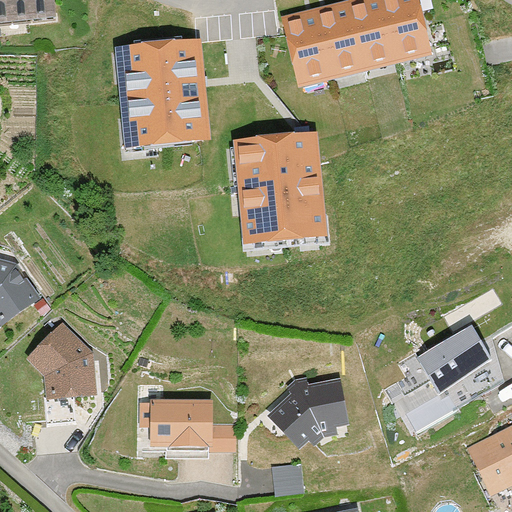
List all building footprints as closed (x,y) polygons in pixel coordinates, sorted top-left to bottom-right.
[(56,0),(0,0),(0,25),(58,22),(56,0)] [(312,87),(432,57),(424,25),(418,0),(349,0),(278,17),(296,90),(312,87)] [(210,144),(201,43),(113,51),(122,152),(210,144)] [(319,135),(231,142),(240,246),(328,239),(319,135)] [(0,327),(42,298),(18,263),(0,259),(0,327)] [(98,397),(94,355),(59,322),(24,360),(42,377),(44,401),(98,397)] [(439,394),(494,356),(471,324),(416,361),(439,394)] [(301,450),(321,430),(350,424),(341,378),(300,386),(269,417),(301,450)] [(236,453),(236,424),(214,424),(214,399),(135,398),(135,452),(236,453)] [(491,496),(511,486),(511,425),(467,447),(491,496)] [(301,465),(270,467),(273,496),(304,494),(301,465)]
